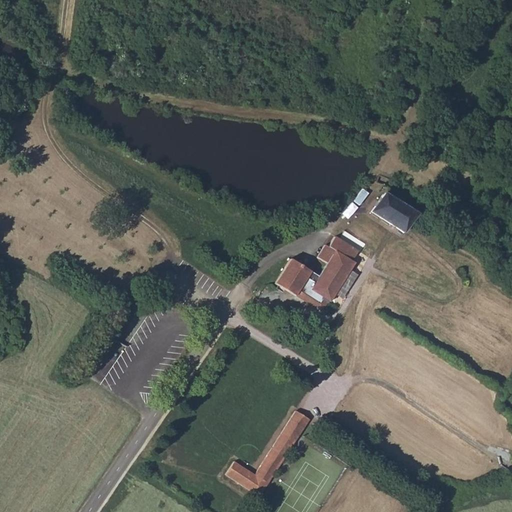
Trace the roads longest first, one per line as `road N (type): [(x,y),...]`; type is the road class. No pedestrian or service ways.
road 1 (track): [(511,467),(392,388),(323,380),(222,312),(163,238),(50,145),(42,114),(63,0)]
road 2 (track): [(55,68),(110,86),(329,120),(376,136),(381,160),(369,196),(324,232)]
road 3 (unclassified): [(324,232),(269,258),(228,303),(89,511)]
